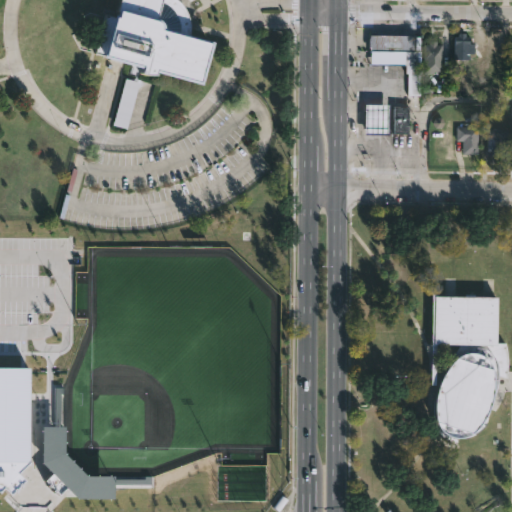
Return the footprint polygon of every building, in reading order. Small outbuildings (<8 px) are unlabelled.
[(119,0),(172,0),(174,1),(178,4),(182,9),(185,15),(186,19),(187,25),(188,30),(188,35),(211,42),(200,84),(153,71),(153,74),(150,74),(148,74),(144,73),(140,72),(142,66),(94,53),(104,16),(112,18),(113,14),(115,15),(117,8),(119,0)] [(415,48),(368,48),(368,32),(415,32),(415,48)] [(472,36),(471,60),(455,60),(456,36),(459,36),(459,33),(467,33),(467,36),(472,36)] [(444,44),(443,74),(424,73),(425,44),(430,44),(430,40),(438,40),(438,44),(444,44)] [(128,130),(142,84),(128,80),(114,126),(128,130)] [(386,133),(361,133),(361,102),(386,102),(386,133)] [(408,104),(407,132),(392,131),(392,104),(408,104)] [(480,126),(480,154),(464,153),(464,140),(458,140),(458,126),(480,126)] [(492,154),(489,154),(489,128),(509,128),(509,155),(492,154)] [(499,297),(499,347),(492,347),(434,346),(435,296),(499,297)] [(434,346),(434,354),(434,388),(436,420),(442,431),(447,435),(452,438),(459,438),(469,436),(481,428),(488,417),(496,401),(499,384),(499,370),(496,358),(492,347),(434,346)] [(0,364),(31,364),(29,460),(18,471),(26,478),(11,492),(4,485),(1,489),(0,489),(0,364)]
